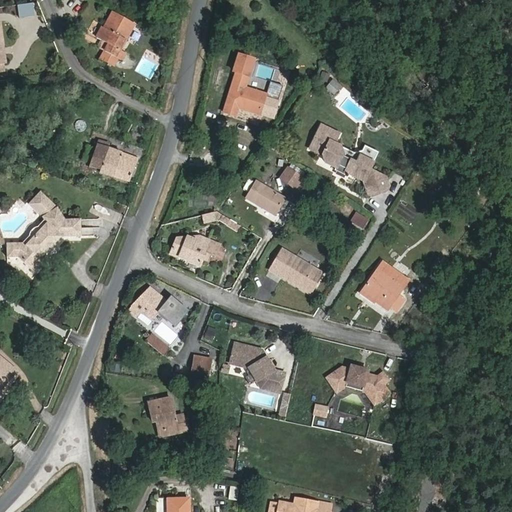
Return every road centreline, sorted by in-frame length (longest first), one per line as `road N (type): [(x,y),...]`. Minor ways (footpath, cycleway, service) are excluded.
road 1 (residential): [(132,255),(230,305),(408,351)]
road 2 (residential): [(48,0),(73,63),(178,124)]
road 3 (tertiary): [(0,511),(58,438),(83,378)]
road 4 (tertiary): [(132,255),(178,124)]
road 5 (residential): [(83,378),(98,511)]
road 6 (tertiary): [(83,378),(132,255)]
road 7 (tertiary): [(178,124),(205,0)]
